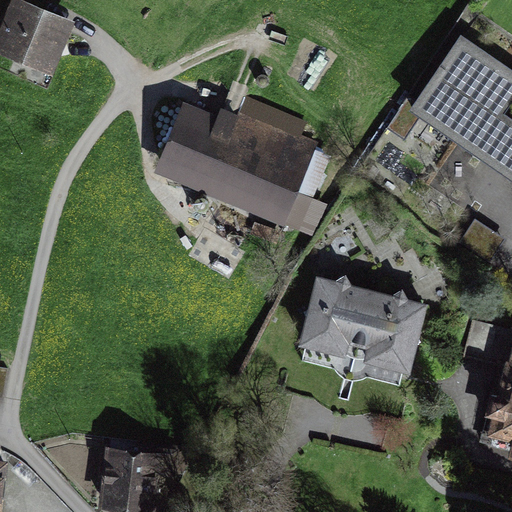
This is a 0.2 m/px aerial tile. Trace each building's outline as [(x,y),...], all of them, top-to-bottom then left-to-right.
[(89,16),(50,0),(23,0),(6,43),(68,68),(89,16)] [(511,57),(470,30),(421,106),(511,163),(511,57)] [(288,218),(322,141),(200,88),(166,164),(288,218)] [(462,249),(492,263),(504,237),(474,223),(462,249)] [(443,298),(323,268),(306,336),(426,366),(443,298)] [(511,373),(502,420),(511,422),(511,373)] [(184,448),(113,442),(108,502),(179,508),(184,448)] [(0,511),(5,511),(12,458),(0,456),(0,511)]
